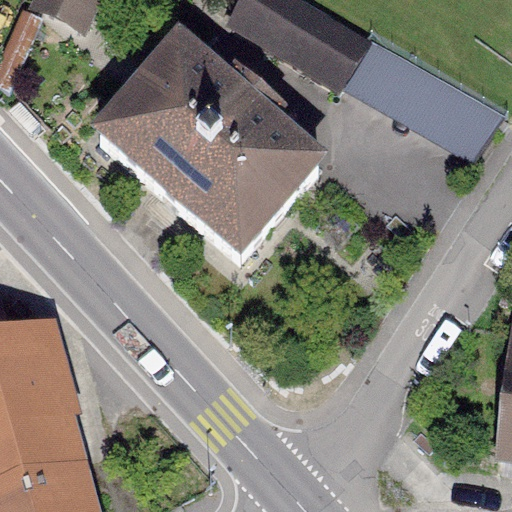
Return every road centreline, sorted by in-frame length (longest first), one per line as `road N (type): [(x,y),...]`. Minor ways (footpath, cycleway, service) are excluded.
road 1 (tertiary): [(0,177),(307,509)]
road 2 (residential): [(307,509),(511,205)]
